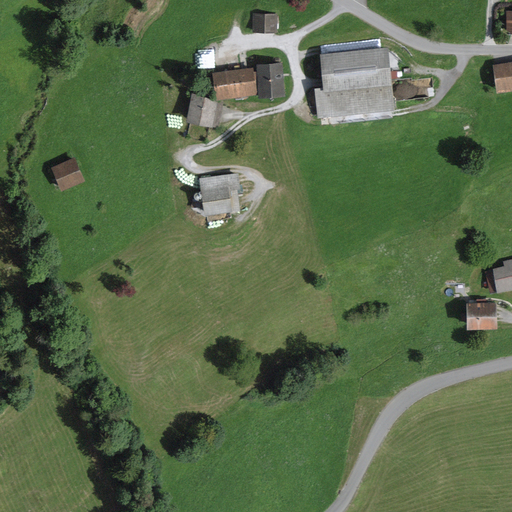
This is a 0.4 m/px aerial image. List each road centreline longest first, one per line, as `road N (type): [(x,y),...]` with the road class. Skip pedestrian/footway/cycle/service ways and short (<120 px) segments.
road 1 (track): [(255,202),(262,184),(254,171),(204,170),(191,163),(193,151),(261,113),(301,105),(298,34),(347,2)]
road 2 (tertiary): [(334,511),(397,405),(438,381),(511,362)]
road 3 (tertiary): [(511,50),(422,45),(343,0)]
